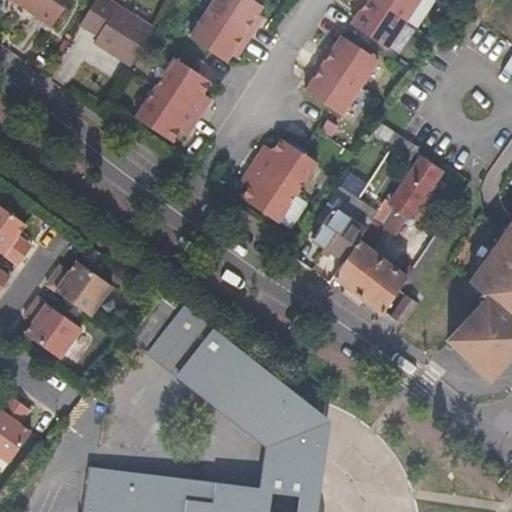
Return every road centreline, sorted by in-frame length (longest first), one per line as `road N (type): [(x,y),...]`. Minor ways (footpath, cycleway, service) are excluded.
road 1 (secondary): [(495,439),(180,215),(0,73)]
road 2 (residential): [(319,0),(204,177)]
